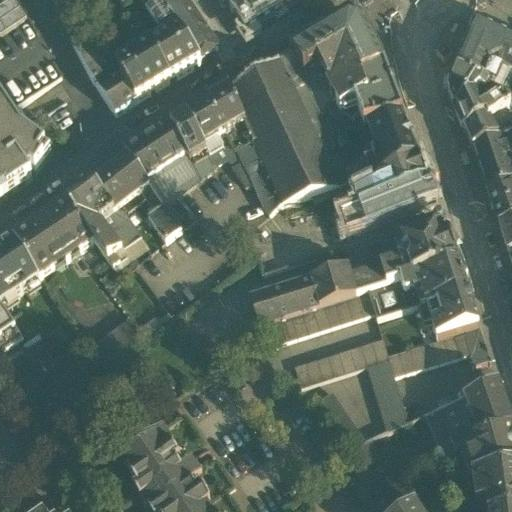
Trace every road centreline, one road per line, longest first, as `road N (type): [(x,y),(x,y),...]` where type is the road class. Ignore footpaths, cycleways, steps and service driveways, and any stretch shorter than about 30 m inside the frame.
road 1 (residential): [(422,10),(340,9),(118,141),(0,228)]
road 2 (secondary): [(511,359),(416,81),(422,10)]
road 3 (unknown): [(220,311),(461,210)]
road 4 (residential): [(333,511),(256,391)]
